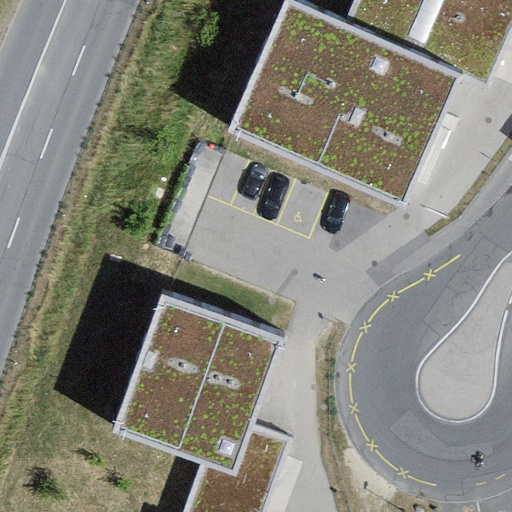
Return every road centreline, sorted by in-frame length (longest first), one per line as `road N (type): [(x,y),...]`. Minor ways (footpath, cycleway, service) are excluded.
road 1 (residential): [(511,246),(426,324),(392,413),(445,459),(495,453),(511,410)]
road 2 (secondary): [(0,222),(89,0)]
